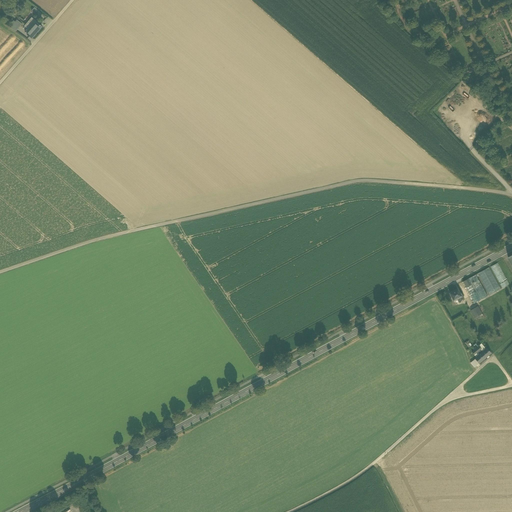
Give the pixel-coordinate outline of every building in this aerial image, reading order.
[(31,11),(38,16),(41,13),(34,8),(31,11)] [(24,26),(28,29),(28,30),(30,28),(36,34),(42,27),(37,23),(32,18),(29,21),(28,21),(29,21),(24,26)] [(13,30),(16,32),(22,24),(19,22),(16,27),(13,25),(10,28),(13,30)] [(28,29),(27,31),(29,32),(27,35),(32,39),(36,34),(30,28),(28,30),(28,29)] [(509,284),(499,262),(491,266),(501,288),(509,284)] [(479,277),(489,295),(501,289),(489,267),(476,275),(477,277),(479,277)] [(463,282),(467,289),(480,282),(477,277),(476,275),(463,282)] [(467,289),(474,303),(487,296),(480,282),(467,289)] [(457,299),(459,302),(464,299),(461,292),(459,293),(457,289),(450,293),(453,301),(457,299)] [(471,311),(475,318),(482,314),(478,307),(471,311)] [(475,359),(479,364),(483,360),(485,361),(487,358),(486,357),(491,353),(487,348),(483,351),(482,352),(480,350),(481,349),(479,346),(472,352),(474,355),(476,353),(477,354),(478,354),(479,355),(475,359)] [(470,362),(474,368),(479,364),(475,359),(474,359),(470,362)]
